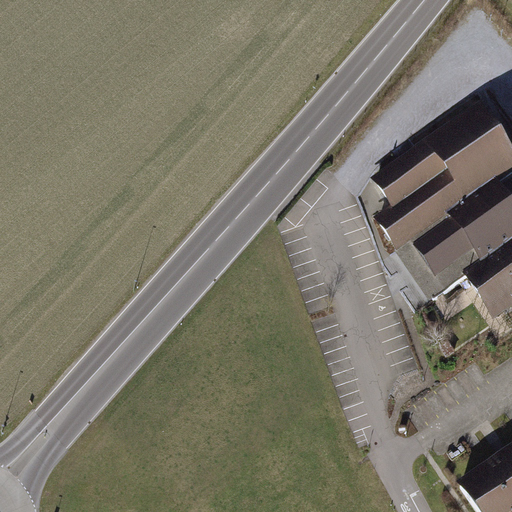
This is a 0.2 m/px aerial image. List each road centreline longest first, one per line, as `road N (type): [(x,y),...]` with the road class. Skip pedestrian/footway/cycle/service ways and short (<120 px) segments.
road 1 (secondary): [(1,484),(422,0)]
road 2 (residential): [(374,401),(421,511)]
